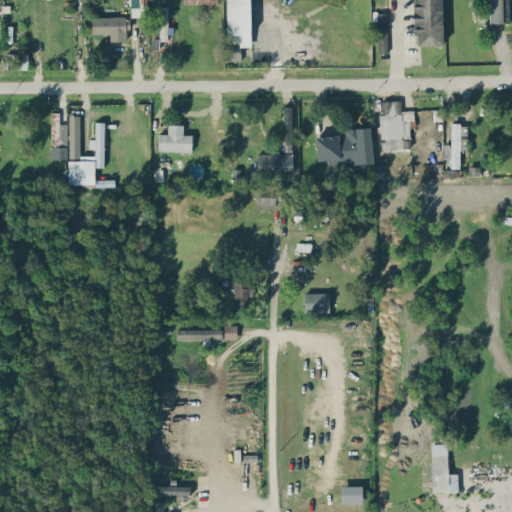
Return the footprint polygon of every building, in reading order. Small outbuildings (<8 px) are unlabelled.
[(226,0),(227,45),(251,44),(250,0),(226,0)] [(443,45),(442,0),(413,0),(414,45),(443,45)] [(489,0),(490,23),(503,22),(502,0),(489,0)] [(167,6),(159,6),(160,40),(169,40),(167,6)] [(387,12),(375,12),(376,53),(388,52),(387,12)] [(110,41),(127,40),(126,27),(130,27),(129,16),(91,17),(91,33),(110,33),(110,41)] [(27,53),(15,53),(15,68),(27,68),(27,53)] [(411,148),(410,110),(401,110),(400,99),(381,100),(382,114),(379,114),(380,149),(411,148)] [(293,106),(284,106),(283,151),(292,151),(293,106)] [(50,145),(67,145),(67,123),(59,123),(59,112),(51,112),(50,145)] [(68,183),(95,183),(94,166),(104,166),(104,122),(95,122),(95,138),(89,138),(89,148),(94,148),(94,159),(68,160),(68,183)] [(450,144),(444,144),(444,158),(450,158),(450,167),(460,167),(460,149),(467,149),(467,123),(451,123),(450,144)] [(158,133),(158,150),(192,151),(192,134),(183,134),(183,124),(168,124),(167,133),(158,133)] [(315,136),(316,160),(328,160),(328,165),(373,163),(371,127),(344,128),(345,134),(315,136)] [(50,158),(66,158),(66,147),(50,146),(50,158)] [(292,153),(257,154),(257,171),(292,170),(292,153)] [(256,208),(274,208),(274,199),(281,200),(281,188),(257,187),(256,208)] [(234,302),(247,302),(247,294),(254,294),(254,284),(234,284),(234,302)] [(329,292),(304,292),(304,311),(329,311),(329,292)] [(236,339),(236,325),(224,325),(224,339),(236,339)] [(222,329),(176,328),(176,338),(222,338),(222,329)] [(156,495),(189,495),(189,485),(156,484),(156,495)] [(361,485),(341,485),(341,503),(362,502),(361,485)] [(163,511),(164,501),(155,500),(154,511),(163,511)]
